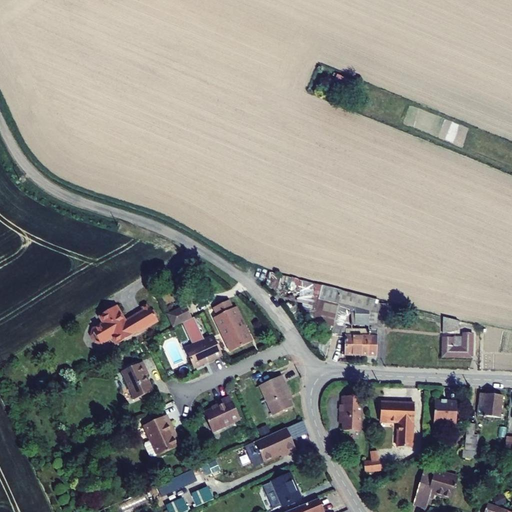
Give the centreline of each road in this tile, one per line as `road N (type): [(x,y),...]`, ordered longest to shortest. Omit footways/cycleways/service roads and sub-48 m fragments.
road 1 (residential): [(0,120),(46,184),(212,255),(255,288),(298,342)]
road 2 (residential): [(511,380),(322,374)]
road 3 (track): [(141,220),(0,296)]
road 4 (residential): [(322,374),(311,406),(361,511)]
road 5 (residential): [(183,392),(298,342)]
